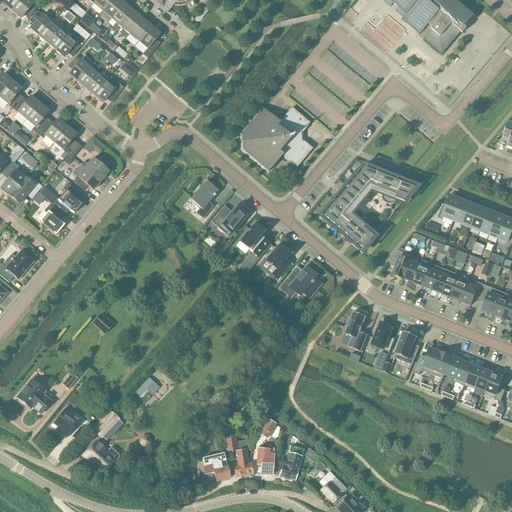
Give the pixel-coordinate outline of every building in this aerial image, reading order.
[(2,4),(5,7),(11,12),(21,0),(5,0),(3,3),(2,4)] [(34,3),(29,0),(21,0),(11,12),(17,17),(20,19),(21,19),(24,15),(29,19),(38,8),(34,4),(34,3)] [(96,0),(93,5),(102,12),(112,0),(96,0)] [(124,4),(118,0),(112,0),(102,12),(111,20),(124,4)] [(166,0),(167,2),(165,5),(170,10),(173,7),(180,7),(186,6),(193,3),(196,0),(199,0),(205,5),(205,4),(204,3),(208,0),(166,0)] [(442,54),(460,32),(462,34),(467,29),(465,27),(474,16),(473,16),(454,0),(382,0),(391,7),(393,4),(398,8),(398,9),(401,6),(404,9),(399,14),(404,18),(402,21),(419,35),(419,36),(422,33),(426,37),(424,39),(442,54)] [(72,2),(67,7),(73,12),(77,7),(72,2)] [(133,12),(124,4),(111,20),(116,24),(111,30),(115,33),(117,31),(133,12)] [(203,10),(195,18),(195,20),(196,22),(198,23),(199,22),(207,13),(207,12),(207,10),(206,9),(204,9),(203,10)] [(30,30),(33,33),(38,37),(53,20),(50,18),(47,20),(42,15),(42,16),(37,12),(29,21),(34,25),(30,30)] [(63,18),(66,21),(71,15),(68,12),(63,18)] [(142,20),(133,12),(117,31),(120,34),(124,30),(129,35),(142,20)] [(75,18),(71,15),(66,21),(70,24),(75,18)] [(53,20),(38,37),(47,44),(59,30),(54,25),(55,22),(53,20)] [(92,24),(87,20),(84,25),(89,29),(92,24)] [(129,35),(138,43),(151,27),(142,20),(129,35)] [(160,35),(151,27),(138,43),(147,50),(143,56),(147,60),(154,52),(160,44),(156,40),(160,35)] [(59,30),(47,44),(55,51),(69,34),(67,32),(64,34),(59,30)] [(67,54),(72,58),(80,48),(75,44),(76,44),(70,39),(72,36),(69,34),(55,51),(63,58),(64,57),(67,54)] [(105,34),(101,40),(105,44),(110,38),(105,34)] [(92,39),(86,46),(91,49),(92,48),(96,52),(101,46),(92,39)] [(109,41),(106,45),(111,49),(114,52),(117,48),(114,46),(109,41)] [(105,60),(108,63),(113,57),(110,54),(105,60)] [(113,57),(108,63),(112,66),(117,60),(113,57)] [(76,58),(74,59),(68,67),(72,71),(69,75),(69,76),(77,83),(91,66),(89,64),(86,66),(81,61),(76,58)] [(125,63),(119,69),(131,79),(136,73),(125,63)] [(77,83),(85,90),(98,75),(93,71),(94,68),(91,66),(77,83)] [(0,96),(12,82),(6,77),(3,74),(0,77),(0,96)] [(85,90),(94,97),(108,80),(106,78),(103,80),(98,75),(85,90)] [(110,77),(108,80),(94,97),(102,104),(103,103),(106,99),(111,103),(123,89),(110,77)] [(12,82),(0,96),(0,100),(7,106),(8,106),(12,110),(22,98),(17,94),(21,89),(12,82)] [(26,102),(22,98),(12,110),(17,113),(16,114),(26,121),(39,105),(30,97),(26,102)] [(38,135),(49,122),(44,118),(49,112),(39,105),(26,121),(34,128),(32,131),(38,135)] [(310,124),(299,115),(291,108),(279,123),(262,109),(241,135),(242,151),(268,173),(282,156),(297,168),(312,149),(304,142),(302,142),(301,133),(303,133),(310,124)] [(5,119),(0,125),(6,129),(10,124),(5,119)] [(53,125),(49,122),(38,135),(43,139),(45,137),(53,144),(67,128),(58,120),(53,125)] [(511,149),(511,123),(508,122),(502,137),(510,140),(507,147),(511,149)] [(67,128),(53,144),(63,152),(63,151),(68,155),(77,144),(72,140),(76,135),(67,128)] [(92,140),(84,150),(90,155),(93,151),(99,156),(104,150),(92,140)] [(81,148),(77,144),(68,155),(72,159),(75,155),(81,148)] [(0,158),(0,170),(5,174),(17,160),(11,156),(8,160),(5,157),(2,160),(0,158)] [(63,162),(69,166),(73,161),(68,156),(63,162)] [(84,163),(81,165),(85,168),(101,182),(106,176),(105,175),(108,172),(101,166),(102,164),(102,162),(101,161),(99,160),(96,160),(95,161),(93,159),(88,165),(86,163),(84,163)] [(17,160),(5,174),(9,178),(1,188),(10,195),(24,179),(19,174),(22,171),(21,170),(24,167),(17,160)] [(363,255),(365,252),(377,237),(352,215),(372,191),(383,195),(382,198),(382,200),(384,202),(386,204),(388,205),(392,205),(395,204),(397,201),(405,204),(421,186),(404,180),(404,181),(399,179),(400,178),(398,177),(397,178),(395,177),(396,176),(365,164),(357,172),(358,173),(357,175),(356,174),(354,176),(355,177),(351,181),(350,180),(343,189),(344,190),(339,196),(338,195),(330,205),(331,205),(326,211),(325,210),(319,217),(334,230),(335,229),(341,234),(340,235),(344,238),(345,237),(346,239),(345,240),(347,241),(348,240),(352,243),(351,245),(363,255)] [(101,182),(85,168),(77,177),(77,178),(74,182),(77,185),(85,192),(89,187),(92,190),(95,187),(96,188),(101,182)] [(24,179),(10,195),(9,196),(19,204),(28,194),(33,198),(41,188),(33,180),(30,184),(24,179)] [(217,192),(206,183),(200,189),(194,195),(195,196),(190,201),(200,209),(197,214),(203,219),(213,207),(208,203),(213,197),(214,198),(215,196),(214,195),(217,192)] [(81,196),(74,189),(68,184),(63,190),(66,191),(58,201),(60,203),(60,205),(60,206),(61,208),(62,209),(64,209),(66,208),(74,214),(81,205),(77,202),(78,201),(77,200),(81,196)] [(37,195),(33,200),(39,205),(43,200),(37,195)] [(461,202),(450,198),(446,207),(442,205),(436,219),(441,221),(443,217),(454,221),(461,202)] [(470,206),(461,202),(454,221),(462,224),(470,206)] [(46,230),(48,229),(56,236),(63,227),(59,224),(60,223),(59,222),(63,217),(50,206),(45,211),(47,213),(40,222),(42,224),(41,226),(42,228),(43,230),(44,230),(46,230)] [(470,206),(462,224),(471,228),(479,209),(470,206)] [(215,218),(211,223),(217,228),(217,229),(222,234),(227,238),(235,230),(236,231),(236,232),(237,232),(244,223),(243,223),(241,222),(246,216),(235,207),(230,213),(224,208),(223,208),(215,218)] [(488,213),(479,209),(471,228),(480,231),(488,213)] [(488,213),(480,231),(489,235),(496,216),(488,213)] [(505,220),(496,216),(489,235),(498,238),(505,220)] [(511,222),(505,220),(498,238),(507,242),(511,229),(511,222)] [(439,227),(428,223),(424,233),(435,237),(439,227)] [(261,237),(264,232),(255,224),(250,231),(249,230),(248,231),(248,232),(240,242),(258,258),(270,245),(261,237)] [(451,236),(449,242),(455,244),(457,238),(451,236)] [(459,241),(457,247),(463,249),(465,243),(459,241)] [(476,243),(472,253),(476,255),(481,257),(484,250),(485,247),(480,245),(476,243)] [(269,257),(265,262),(275,270),(272,275),(277,280),(292,263),(286,259),(290,254),(280,245),(276,250),(274,248),(267,256),(269,257)] [(446,256),(445,257),(448,259),(450,254),(451,254),(457,256),(458,252),(453,249),(449,248),(446,256)] [(484,250),(481,257),(489,260),(492,253),(484,250)] [(0,276),(9,284),(14,277),(18,281),(23,275),(24,275),(24,274),(23,273),(26,270),(27,271),(27,270),(33,262),(21,252),(15,258),(11,255),(2,266),(0,264),(0,276)] [(396,252),(387,264),(396,267),(393,275),(404,280),(404,279),(411,263),(411,262),(402,259),(403,255),(396,252)] [(500,257),(497,264),(502,266),(505,259),(500,257)] [(505,260),(503,267),(509,269),(511,262),(505,260)] [(420,266),(413,283),(423,287),(429,270),(431,265),(426,263),(422,261),(420,266)] [(411,263),(404,279),(413,283),(420,266),(411,263)] [(486,263),(481,275),(488,278),(493,266),(486,263)] [(244,265),(239,270),(244,274),(249,269),(244,265)] [(429,270),(423,287),(432,291),(439,274),(440,269),(441,269),(436,267),(431,265),(429,270)] [(317,277),(313,273),(306,268),(302,272),(296,267),(278,289),(291,300),(296,294),(299,297),(302,294),(309,300),(322,285),(315,279),(317,277)] [(439,274),(432,291),(441,294),(448,278),(450,273),(445,271),(440,269),(439,274)] [(448,278),(441,294),(451,298),(458,282),(459,277),(455,275),(450,273),(448,278)] [(458,282),(451,298),(460,302),(467,285),(468,283),(469,281),(465,279),(459,277),(458,282)] [(467,285),(460,302),(471,306),(474,298),(480,300),(485,287),(477,284),(476,289),(473,288),(467,285)] [(0,302),(8,293),(8,292),(7,293),(0,287),(0,302)] [(485,287),(480,300),(485,303),(482,310),(493,315),(501,294),(493,290),(485,287)] [(501,294),(493,315),(502,318),(510,297),(506,296),(501,294)] [(510,297),(502,318),(511,322),(511,320),(511,298),(510,297)] [(347,328),(344,334),(352,337),(348,347),(353,349),(361,352),(367,336),(360,333),(366,317),(353,313),(351,320),(349,319),(346,327),(347,328)] [(101,315),(93,324),(104,335),(113,325),(101,315)] [(374,337),(371,346),(384,352),(385,351),(389,353),(395,340),(390,338),(393,329),(388,328),(389,325),(380,322),(377,329),(375,328),(372,336),(374,337)] [(395,355),(394,359),(412,366),(419,347),(414,345),(417,338),(404,332),(395,355)] [(431,375),(440,353),(429,349),(426,358),(420,356),(413,374),(419,376),(421,371),(431,375)] [(432,376),(430,381),(433,382),(435,377),(442,380),(451,357),(440,353),(431,376),(432,376)] [(351,354),(349,359),(358,363),(360,358),(351,354)] [(451,357),(442,380),(443,380),(444,376),(454,380),(461,362),(451,357)] [(454,380),(453,382),(464,386),(472,366),(461,362),(454,380)] [(386,364),(383,372),(388,374),(391,366),(386,364)] [(473,392),(482,370),(472,366),(463,388),(473,392)] [(482,370),(474,390),(475,390),(476,388),(485,392),(484,394),(485,394),(493,374),(482,370)] [(71,374),(62,385),(68,390),(77,379),(71,374)] [(493,374),(485,394),(495,398),(494,401),(500,403),(505,391),(499,389),(503,378),(493,374)] [(148,378),(134,394),(139,398),(146,390),(152,396),(159,388),(148,378)] [(45,393),(31,381),(17,398),(19,400),(18,401),(19,403),(21,405),(23,406),(24,404),(31,410),(32,408),(42,416),(52,404),(42,395),(45,393)] [(66,408),(58,419),(51,427),(61,434),(62,432),(64,434),(62,436),(66,439),(78,424),(72,419),(75,415),(66,408)] [(98,421),(101,423),(94,431),(101,438),(119,420),(108,410),(98,421)] [(267,420),(258,435),(267,440),(276,425),(267,420)] [(77,440),(85,430),(80,426),(73,436),(77,440)] [(280,434),(278,442),(286,444),(288,436),(280,434)] [(139,439),(139,444),(142,448),(147,448),(151,445),(151,440),(148,436),(143,436),(139,439)] [(235,437),(224,438),(226,453),(237,451),(235,437)] [(89,449),(82,457),(91,464),(93,462),(104,473),(111,466),(113,463),(112,463),(113,462),(114,462),(116,462),(119,458),(119,456),(112,449),(110,449),(106,453),(105,451),(106,451),(105,450),(101,446),(97,442),(89,449)] [(283,466),(279,477),(295,481),(300,465),(304,450),(290,447),(285,467),(283,466)] [(272,476),(272,466),(273,454),(270,454),(270,450),(257,449),(255,466),(261,466),(261,475),(272,476)] [(238,467),(234,467),(234,468),(235,478),(252,475),(251,465),(251,464),(248,465),(246,451),(236,452),(238,467)] [(208,458),(203,459),(204,467),(206,474),(210,473),(214,473),(216,482),(230,479),(227,469),(227,468),(225,461),(223,455),(220,456),(208,458)] [(320,463),(316,467),(320,472),(321,473),(325,469),(320,463)] [(321,491),(333,503),(340,496),(346,490),(335,478),(329,484),(321,491)] [(361,511),(347,496),(335,508),(338,511),(361,511)]
